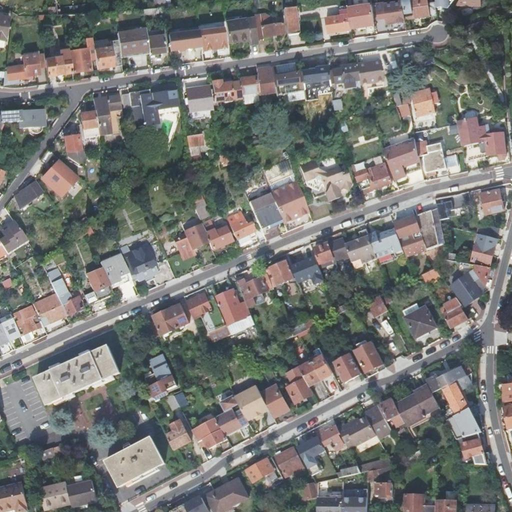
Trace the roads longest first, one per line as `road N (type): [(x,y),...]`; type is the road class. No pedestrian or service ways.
road 1 (residential): [(511,173),(312,233),(0,369)]
road 2 (residential): [(133,511),(488,326)]
road 3 (residential): [(76,87),(439,35)]
road 4 (unclassified): [(488,326),(491,410),(511,484)]
road 5 (residential): [(0,205),(73,104),(76,87)]
